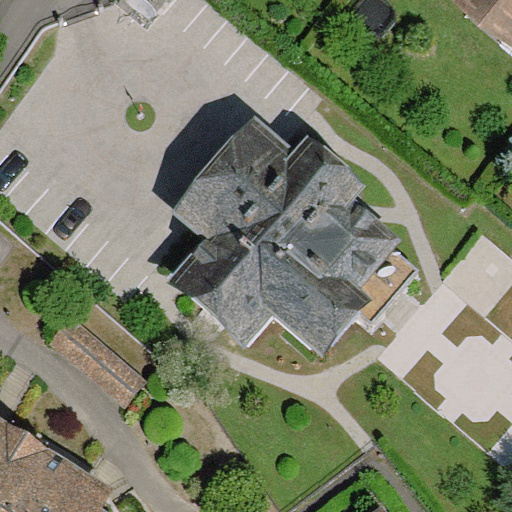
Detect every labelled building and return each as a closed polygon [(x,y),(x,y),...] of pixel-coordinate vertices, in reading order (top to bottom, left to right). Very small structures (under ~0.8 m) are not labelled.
[(511,0),(479,0),(511,26),(511,0)] [(215,249),(179,292),(247,350),(275,317),(324,359),(362,315),(381,331),(422,283),(391,256),(396,249),(351,211),(364,197),(312,152),(299,167),(257,131),(180,220),(215,249)] [(75,325),(54,349),(128,414),(149,389),(75,325)] [(0,511),(26,511),(57,464),(0,429),(0,511)] [(26,511),(102,511),(111,498),(57,464),(26,511)]
